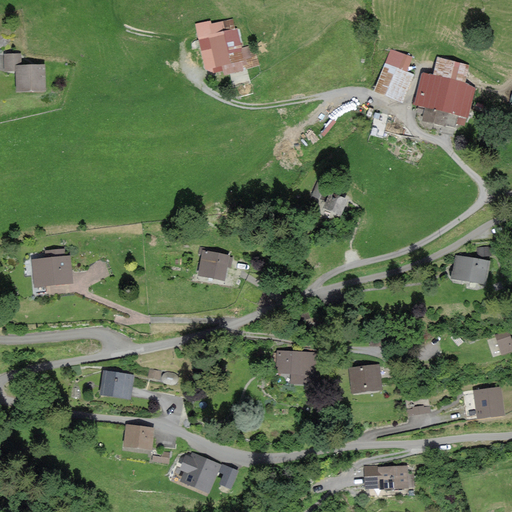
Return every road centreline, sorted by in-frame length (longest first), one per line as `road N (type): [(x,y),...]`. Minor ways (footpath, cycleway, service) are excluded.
road 1 (unclassified): [(511,434),(265,459),(151,423),(0,400)]
road 2 (unclassified): [(316,292),(337,270),(446,228),(480,202),(483,187),(394,103),(364,90),(326,94)]
road 3 (residential): [(218,331),(330,350),(436,348)]
road 4 (residential): [(316,292),(425,261),(511,216)]
road 5 (track): [(195,79),(220,98),(259,107),(326,94)]
road 6 (residential): [(123,353),(95,333),(0,339)]
road 7 (residential): [(0,380),(123,353)]
